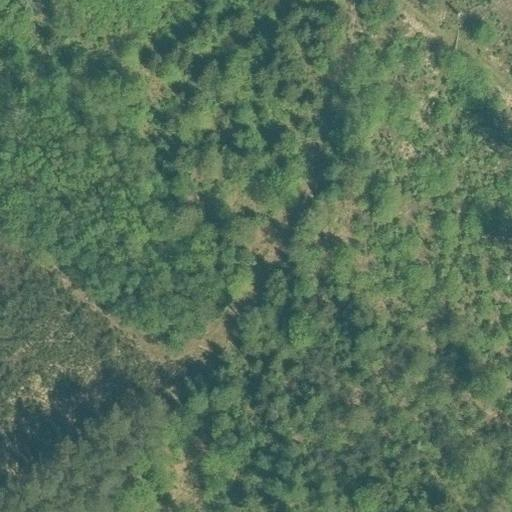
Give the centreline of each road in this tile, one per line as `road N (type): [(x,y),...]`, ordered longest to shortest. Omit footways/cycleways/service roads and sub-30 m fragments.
road 1 (track): [(359,0),(301,207),(265,287),(155,383),(0,499)]
road 2 (track): [(511,96),(387,0)]
